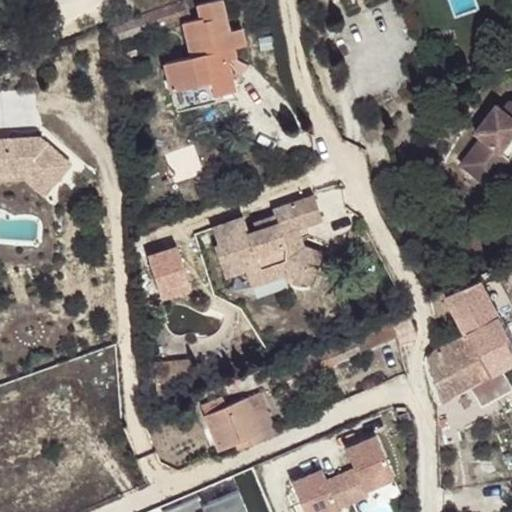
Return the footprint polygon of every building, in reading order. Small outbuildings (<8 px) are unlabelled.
[(181,0),(178,0),(109,24),(114,38),(186,13),(181,0)] [(195,0),(199,14),(182,18),(189,52),(164,57),(170,86),(209,78),(212,90),(232,86),(225,56),(233,54),(231,43),(242,41),(238,21),(225,24),(219,0),(195,0)] [(175,108),(214,99),(212,90),(209,78),(170,86),(175,108)] [(471,173),(501,190),(511,171),(511,167),(505,164),(511,152),(511,104),(506,113),(500,109),(482,140),(488,144),(471,173)] [(0,143),(0,174),(24,174),(45,190),(68,163),(36,136),(1,139),(2,144),(0,143)] [(41,195),(45,190),(24,174),(0,174),(0,183),(24,181),(41,195)] [(225,245),(221,246),(230,276),(251,269),(294,255),(307,260),(299,278),(316,285),(329,254),(313,247),(307,228),(327,221),(320,197),(280,210),(282,216),(260,223),(260,225),(254,227),(251,217),(219,228),(225,245)] [(148,251),(161,292),(191,282),(177,241),(148,251)] [(294,255),(251,269),(257,285),(291,274),(299,278),(307,260),(294,255)] [(511,337),(500,314),(490,296),(481,281),(450,294),(464,333),(434,349),(430,352),(428,360),(429,366),(434,376),(438,385),(443,400),(471,385),(482,405),(511,390),(511,383),(504,369),(511,363),(511,337)] [(420,337),(410,311),(391,318),(263,371),(266,378),(281,372),(284,379),(397,334),(399,338),(400,343),(420,337)] [(193,362),(155,365),(158,399),(164,398),(164,397),(173,395),(173,387),(195,385),(194,378),(205,378),(204,365),(193,367),(193,362)] [(430,377),(434,376),(429,366),(426,368),(430,377)] [(264,431),(266,437),(280,431),(263,389),(249,395),(264,431)] [(224,405),(203,414),(218,451),(239,442),(264,431),(249,395),(224,405)] [(203,414),(224,405),(220,396),(199,405),(203,414)] [(264,431),(239,442),(241,447),(266,437),(264,431)] [(355,467),(327,479),(323,468),(292,480),(305,511),(324,511),(367,495),(366,489),(395,477),(378,434),(347,447),(355,467)] [(199,496),(162,511),(161,511),(246,511),(238,491),(202,505),(199,496)]
